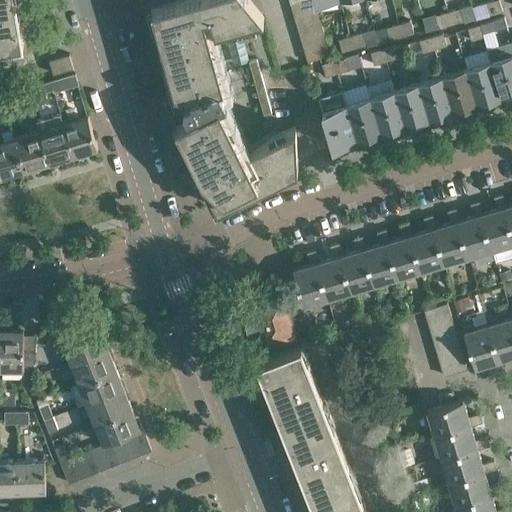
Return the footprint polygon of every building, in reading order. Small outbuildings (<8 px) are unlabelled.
[(16,0),(0,0),(0,48),(24,44),(16,0)] [(218,207),(298,167),(296,125),(251,148),(226,98),(233,95),(216,30),(264,17),(250,0),(181,0),(151,8),(176,97),(165,100),(176,123),(218,207)] [(314,0),(299,0),(290,3),(294,14),(317,7),(315,0),(314,0)] [(493,0),(487,2),(490,14),(503,10),(499,0),(493,0)] [(317,7),(294,14),(297,26),(320,19),(317,7)] [(460,7),(448,11),(452,23),(464,20),(460,7)] [(452,23),(448,11),(436,15),(440,27),(452,23)] [(492,20),(480,24),(483,34),(508,26),(505,16),(492,20)] [(320,19),(297,26),(301,37),(324,30),(320,19)] [(410,20),(399,23),(403,36),(414,32),(410,20)] [(399,23),(387,27),(390,40),(403,36),(399,23)] [(484,36),(480,24),(468,27),(471,40),(484,36)] [(324,30),(301,37),(304,49),(327,42),(324,30)] [(362,31),(350,35),(354,47),(366,44),(362,31)] [(443,32),(431,36),(435,48),(447,44),(443,32)] [(354,47),(350,35),(339,38),(342,51),(354,47)] [(435,48),(431,36),(420,39),(423,52),(435,48)] [(511,41),(487,48),(490,60),(501,95),(511,91),(511,41)] [(327,42),(304,49),(308,61),(331,54),(327,42)] [(394,44),(383,48),(386,60),(398,56),(394,44)] [(374,64),(386,60),(383,48),(371,51),(374,64)] [(69,53),(49,59),(53,73),(73,67),(69,53)] [(346,56),(334,60),(338,72),(350,68),(346,56)] [(257,58),(249,60),(263,114),(272,112),(257,58)] [(338,72),(334,60),(322,63),(326,76),(338,72)] [(490,60),(466,67),(477,102),(501,95),(490,60)] [(466,67),(442,74),(453,109),(477,102),(466,67)] [(75,72),(50,80),(53,89),(54,91),(79,84),(75,72)] [(442,74),(419,81),(429,117),(453,109),(442,74)] [(50,80),(37,84),(40,93),(53,89),(50,80)] [(419,81),(395,89),(405,124),(429,117),(419,81)] [(367,83),(343,90),(357,138),(381,131),(371,96),(367,83)] [(405,124),(395,89),(371,96),(381,131),(405,124)] [(16,90),(2,94),(6,106),(19,102),(16,90)] [(343,90),(319,97),(333,145),(357,138),(343,90)] [(61,114),(37,121),(39,129),(49,162),(73,154),(63,122),(61,114)] [(88,115),(63,122),(73,154),(98,147),(88,115)] [(5,139),(0,140),(0,173),(1,176),(25,169),(15,136),(13,128),(2,131),(5,139)] [(39,129),(15,136),(25,169),(49,162),(39,129)] [(497,207),(483,212),(481,212),(491,248),(511,241),(511,230),(504,205),(506,205),(502,193),(493,196),(497,207)] [(473,214),(459,219),(457,219),(468,255),(491,248),(481,212),(483,212),(479,200),(470,203),(473,214)] [(450,221),(436,226),(434,226),(444,262),(468,255),(457,219),(459,219),(456,207),(447,210),(450,221)] [(427,228),(413,232),(410,233),(421,269),(444,262),(434,226),(436,226),(432,214),(424,216),(427,228)] [(403,235),(389,240),(387,240),(398,276),(421,269),(410,233),(413,232),(409,221),(400,224),(403,235)] [(380,242),(366,246),(364,247),(374,283),(398,276),(387,240),(389,240),(386,228),(377,231),(380,242)] [(357,249),(342,254),(340,254),(350,290),(374,283),(364,247),(366,246),(362,235),(353,237),(357,249)] [(333,256),(319,260),(317,261),(328,297),(350,290),(340,254),(342,254),(339,242),(330,245),(333,256)] [(293,268),(293,269),(303,304),(328,297),(317,261),(319,260),(316,249),(306,252),(310,263),(293,268)] [(283,294),(241,306),(253,348),(276,342),(291,337),(296,336),(283,294)] [(466,310),(463,299),(455,301),(459,312),(466,310)] [(425,309),(425,310),(428,320),(450,313),(447,302),(425,309)] [(450,313),(428,320),(431,331),(454,324),(450,313)] [(487,319),(487,323),(488,323),(499,359),(511,354),(511,315),(511,316),(498,320),(496,316),(487,319)] [(359,329),(359,320),(351,320),(351,329),(359,329)] [(473,323),(463,326),(474,366),(489,361),(492,369),(502,366),(499,359),(488,323),(487,323),(474,327),(473,323)] [(454,324),(431,331),(434,341),(457,335),(454,324)] [(64,342),(71,358),(72,362),(109,347),(101,327),(64,342)] [(23,334),(23,328),(1,328),(1,368),(23,368),(23,358),(23,334)] [(457,335),(434,341),(438,352),(460,346),(457,335)] [(257,361),(284,429),(328,412),(307,358),(302,344),(265,358),(257,361)] [(460,346),(438,352),(441,363),(463,357),(460,346)] [(109,347),(72,362),(80,382),(117,367),(109,347)] [(463,357),(441,363),(444,374),(467,368),(463,357)] [(23,368),(23,372),(33,372),(33,358),(23,358),(23,368)] [(80,382),(72,385),(79,405),(88,401),(124,387),(125,386),(117,367),(80,382)] [(23,373),(23,386),(24,386),(33,386),(33,372),(23,372),(23,373)] [(125,387),(88,401),(96,422),(133,407),(125,387)] [(15,395),(1,395),(1,404),(15,404),(15,395)] [(428,409),(435,433),(471,423),(471,424),(483,421),(480,412),(469,416),(464,398),(428,409)] [(48,402),(40,406),(45,418),(54,415),(48,402)] [(133,407),(96,422),(104,442),(112,439),(122,435),(133,431),(141,427),(133,407)] [(17,410),(5,410),(5,422),(17,422),(17,410)] [(29,410),(17,410),(17,422),(29,422),(29,410)] [(328,412),(284,429),(310,496),(355,479),(328,412)] [(54,415),(45,418),(50,431),(59,428),(54,415)] [(471,423),(435,433),(442,456),(477,445),(478,447),(489,444),(487,435),(475,439),(471,424),(471,423)] [(141,427),(133,431),(142,453),(152,449),(143,427),(141,427)] [(133,431),(122,435),(131,457),(142,453),(133,431)] [(403,433),(402,433),(394,435),(397,444),(404,442),(406,441),(403,433)] [(122,435),(112,439),(121,461),(131,457),(122,435)] [(104,442),(102,443),(111,465),(121,461),(112,439),(104,442)] [(69,456),(64,443),(56,446),(61,459),(69,456)] [(102,443),(91,447),(100,469),(111,465),(102,443)] [(477,445),(442,456),(449,480),(485,468),(485,471),(496,468),(494,459),(482,462),(478,447),(477,445)] [(91,447),(81,451),(90,473),(100,469),(91,447)] [(81,451),(71,455),(80,477),(90,473),(81,451)] [(71,455),(69,456),(61,459),(69,481),(80,477),(71,455)] [(45,457),(19,458),(21,490),(46,489),(45,457)] [(19,458),(0,458),(0,490),(21,490),(19,458)] [(485,468),(449,480),(456,503),(491,493),(492,494),(504,491),(501,482),(490,485),(485,471),(485,468)] [(367,511),(355,479),(310,496),(316,511),(367,511)] [(421,490),(419,490),(411,493),(414,500),(421,498),(423,497),(421,490)] [(491,493),(456,503),(458,511),(509,511),(508,505),(496,509),(492,494),(491,493)]
